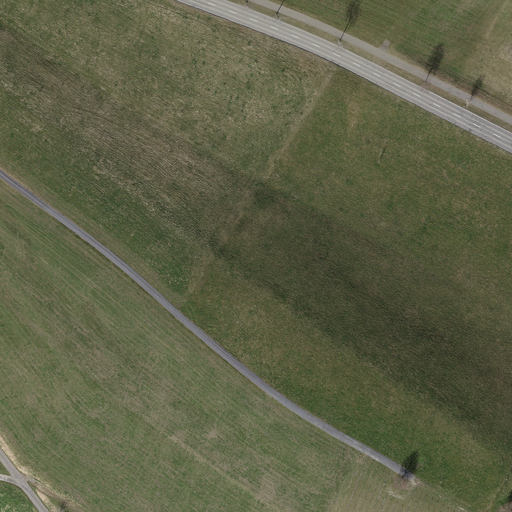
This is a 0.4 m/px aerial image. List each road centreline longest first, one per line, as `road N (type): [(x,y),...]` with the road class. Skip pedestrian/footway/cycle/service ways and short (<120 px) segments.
road 1 (track): [(0,176),(139,282),(236,371),(312,428),(394,474)]
road 2 (tertiary): [(199,0),(349,60),(511,143)]
